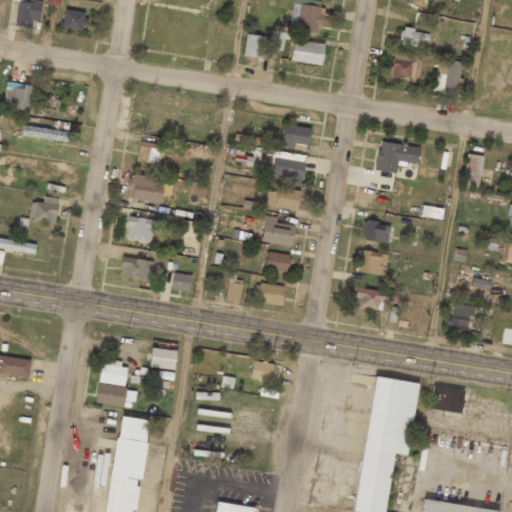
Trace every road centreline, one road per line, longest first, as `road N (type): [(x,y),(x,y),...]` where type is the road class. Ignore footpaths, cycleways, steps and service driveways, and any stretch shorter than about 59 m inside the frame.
road 1 (tertiary): [(0,289),(511,373)]
road 2 (residential): [(0,49),(511,132)]
road 3 (residential): [(43,511),(126,0)]
road 4 (residential): [(285,511),(367,0)]
